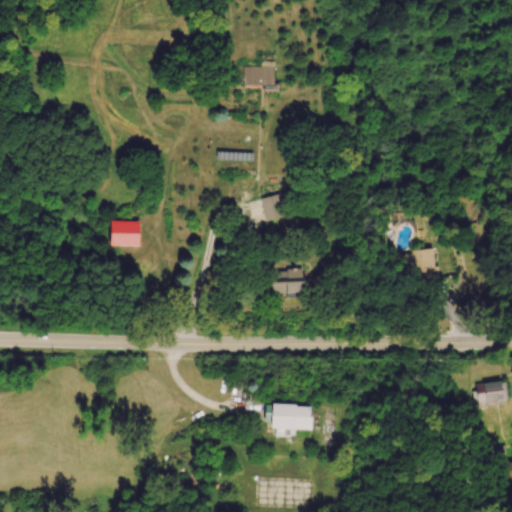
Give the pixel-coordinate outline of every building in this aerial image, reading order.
[(241,66),(241,87),(273,87),(273,66),(241,66)] [(262,198),(263,220),(282,219),(281,197),(262,198)] [(109,222),(109,246),(138,246),(138,222),(109,222)] [(414,283),(435,282),(433,252),(395,254),(396,274),(413,273),(414,283)] [(300,271),(262,271),(262,296),(300,296),(300,271)] [(473,384),(473,403),(501,403),(501,384),(473,384)] [(269,430),(309,430),(309,406),(269,406),(269,430)]
